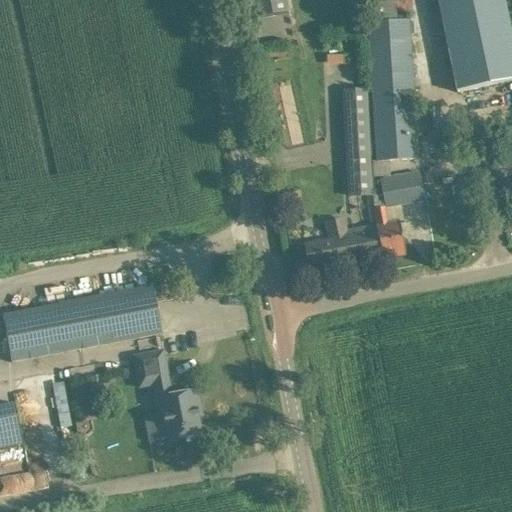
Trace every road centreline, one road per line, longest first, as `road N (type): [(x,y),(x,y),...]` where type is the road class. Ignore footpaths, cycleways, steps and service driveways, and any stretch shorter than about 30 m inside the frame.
road 1 (unclassified): [(276,309),(212,0)]
road 2 (unclassified): [(276,309),(511,265)]
road 3 (unclassified): [(312,511),(276,309)]
